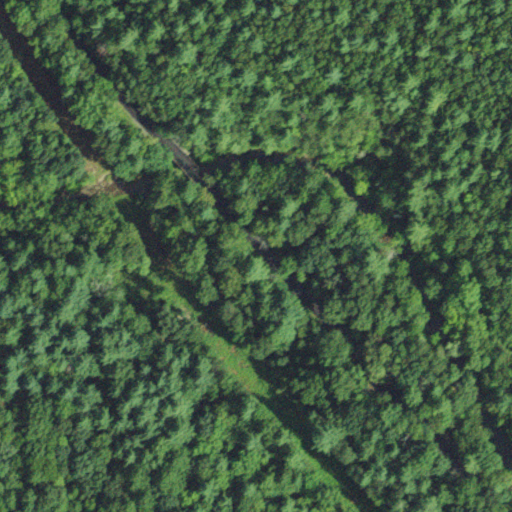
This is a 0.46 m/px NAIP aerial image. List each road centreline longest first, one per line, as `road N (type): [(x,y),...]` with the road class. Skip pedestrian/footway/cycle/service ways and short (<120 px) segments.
road 1 (residential): [(475,481),(213,189)]
road 2 (residential): [(172,146),(65,0)]
